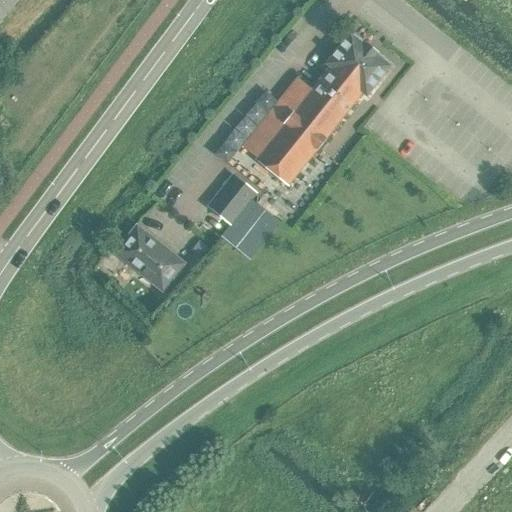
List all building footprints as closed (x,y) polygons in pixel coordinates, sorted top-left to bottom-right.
[(0,0),(0,21),(19,0),(0,0)] [(287,186),(361,93),(366,97),(390,65),(350,33),(325,64),(329,67),(311,90),(298,79),(243,148),(256,159),(255,160),(287,186)] [(250,199),(254,193),(233,176),(207,207),(229,224),(250,199)] [(229,227),(221,238),(249,261),(279,223),(250,199),(229,224),(229,227)] [(184,264),(135,225),(113,254),(162,292),(184,264)]
